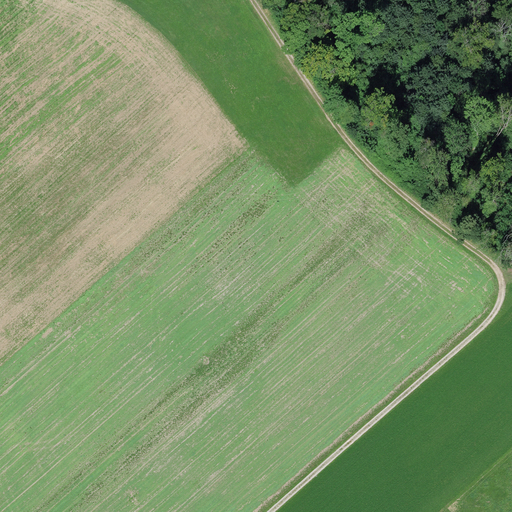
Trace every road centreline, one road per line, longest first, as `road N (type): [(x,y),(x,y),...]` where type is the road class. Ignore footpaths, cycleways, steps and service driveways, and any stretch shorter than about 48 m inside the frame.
road 1 (track): [(251,0),(355,151),(497,274)]
road 2 (track): [(270,511),(492,317),(497,274)]
